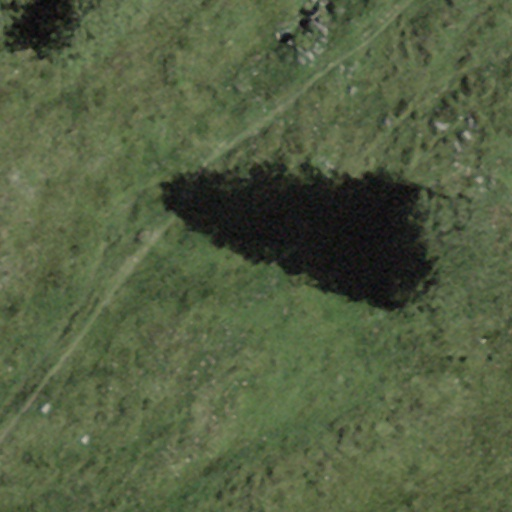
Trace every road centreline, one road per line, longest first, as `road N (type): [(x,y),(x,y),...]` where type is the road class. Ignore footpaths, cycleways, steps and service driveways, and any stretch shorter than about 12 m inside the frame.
road 1 (track): [(0,450),(422,0)]
road 2 (track): [(216,216),(511,363)]
